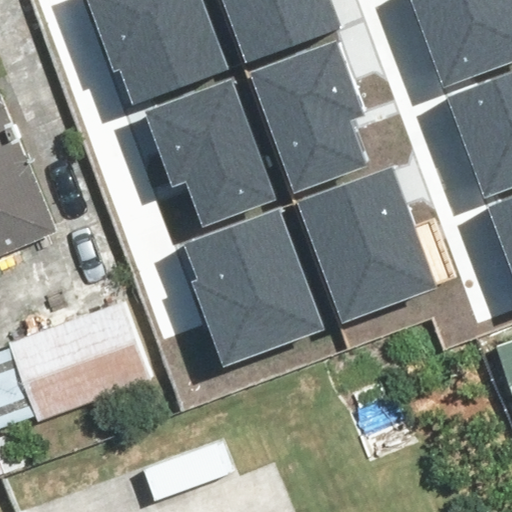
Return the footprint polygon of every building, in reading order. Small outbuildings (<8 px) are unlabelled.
[(122,69),(134,100),(226,66),(201,0),(87,0),(114,72),(122,69)] [(224,0),(246,58),(341,24),(331,0),(224,0)] [(511,0),(409,0),(441,86),(511,59),(511,0)] [(291,187),(360,162),(346,126),(367,118),(338,40),(249,73),(291,187)] [(189,183),(202,220),(271,194),(228,80),(139,113),(168,191),(189,183)] [(511,81),(449,104),(484,198),(511,188),(511,81)] [(0,264),(70,237),(14,95),(0,100),(0,264)] [(299,203),(344,320),(440,283),(395,167),(299,203)] [(511,201),(491,209),(511,267),(511,201)] [(192,281),(225,365),(320,328),(276,214),(187,248),(199,279),(192,281)] [(136,299),(0,346),(0,399),(13,437),(166,383),(136,299)] [(511,345),(501,350),(511,374),(511,345)]
